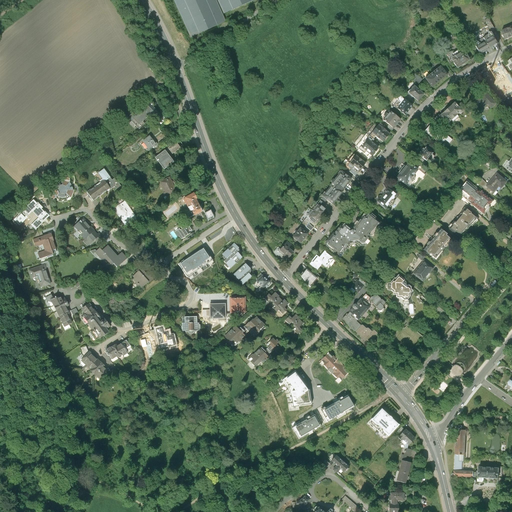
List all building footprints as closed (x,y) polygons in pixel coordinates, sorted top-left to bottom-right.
[(176,0),(192,35),(225,20),(223,14),(216,0),(176,0)] [(216,0),(223,14),(255,0),(216,0)] [(499,28),(491,17),(487,19),(494,31),(499,28)] [(477,41),(466,21),(462,24),(472,43),(477,41)] [(470,43),(461,29),(456,32),(466,46),(470,43)] [(497,35),(488,40),(492,47),(501,42),(497,35)] [(483,52),(492,47),(488,40),(479,45),(483,52)] [(462,51),(457,55),(454,57),(455,60),(460,67),(473,58),(466,49),(462,51)] [(452,62),(455,60),(454,57),(457,55),(455,53),(454,50),(447,54),(452,62)] [(443,65),(435,71),(442,80),(450,74),(443,65)] [(511,81),(501,67),(489,75),(502,93),(511,85),(511,81)] [(435,86),(442,80),(435,71),(428,77),(435,86)] [(426,93),(417,85),(411,91),(420,100),(426,93)] [(499,103),(488,90),(473,103),(480,111),(490,103),(494,107),(499,103)] [(407,114),(415,105),(407,99),(400,107),(407,114)] [(156,115),(151,109),(155,105),(157,105),(157,103),(157,102),(156,102),(154,102),(152,100),(148,103),(149,105),(150,106),(149,108),(145,104),(131,116),(142,128),(148,122),(146,120),(150,117),(152,119),(156,115)] [(441,114),(436,119),(441,125),(445,121),(448,124),(451,125),(453,123),(452,120),(461,113),(464,113),(465,111),(466,108),(464,106),(461,106),(457,101),(442,115),(441,114)] [(163,114),(155,105),(151,109),(156,115),(159,118),(163,114)] [(385,119),(391,124),(396,127),(403,119),(392,110),(385,119)] [(381,124),(374,132),(379,136),(385,141),(391,133),(381,124)] [(427,130),(443,143),(448,138),(452,141),(456,136),(445,128),(442,132),(432,124),(427,130)] [(159,143),(153,135),(146,140),(152,148),(159,143)] [(177,137),(179,141),(183,146),(186,144),(180,135),(177,137)] [(358,149),(365,155),(368,151),(374,155),(380,147),(374,142),(376,139),(372,135),(360,149),(359,148),(358,149)] [(183,146),(179,141),(159,156),(168,169),(179,161),(174,154),(184,146),(183,146)] [(428,146),(421,154),(429,160),(435,152),(428,146)] [(367,162),(358,155),(351,163),(361,171),(367,162)] [(405,182),(408,184),(420,169),(411,162),(399,177),(405,182)] [(357,175),(361,171),(351,163),(350,165),(354,168),(352,170),(357,175)] [(114,176),(107,168),(102,172),(107,179),(108,181),(114,176)] [(343,171),(334,183),(343,190),(353,178),(343,171)] [(510,181),(500,172),(490,185),(497,191),(502,185),(505,187),(510,181)] [(116,179),(114,176),(108,181),(113,187),(112,188),(113,189),(117,185),(120,189),(124,185),(118,177),(116,179)] [(173,176),(163,181),(170,195),(179,190),(173,176)] [(403,185),(405,182),(399,177),(397,180),(403,185)] [(470,178),(459,191),(486,213),(497,200),(470,178)] [(113,187),(108,181),(107,179),(90,191),(97,199),(112,188),(113,187)] [(344,191),(343,190),(334,183),(332,185),(333,186),(325,196),(329,199),(334,204),(344,191)] [(396,190),(395,191),(395,190),(394,191),(390,188),(389,188),(388,188),(387,189),(387,190),(387,191),(387,192),(382,198),(381,197),(380,198),(379,198),(379,199),(379,200),(379,201),(387,208),(399,194),(399,193),(399,192),(399,191),(399,190),(398,190),(397,190),(396,190)] [(61,189),(52,189),(56,199),(62,193),(61,189)] [(70,198),(73,195),(75,197),(78,189),(76,189),(72,189),(70,189),(69,192),(70,193),(68,194),(70,198)] [(187,207),(200,201),(196,192),(183,198),(187,207)] [(21,213),(22,214),(25,211),(30,216),(34,212),(36,215),(38,213),(42,217),(43,218),(49,213),(47,211),(44,208),(45,207),(37,198),(21,213)] [(141,219),(128,200),(117,208),(130,227),(141,219)] [(204,211),(200,201),(187,207),(191,216),(204,211)] [(211,220),(217,217),(209,201),(203,204),(211,220)] [(320,204),(315,210),(324,217),(329,211),(324,207),(320,204)] [(463,236),(480,217),(468,207),(452,227),(463,236)] [(319,223),(324,217),(315,210),(310,217),(316,222),(317,221),(319,223)] [(22,214),(18,219),(23,224),(30,216),(25,211),(22,214)] [(48,211),(47,211),(49,213),(43,218),(42,217),(34,224),(38,228),(52,215),(48,211)] [(345,222),(328,243),(343,255),(351,246),(350,245),(352,242),(357,242),(360,239),(364,242),(366,242),(370,237),(371,238),(384,223),(369,211),(355,228),(352,228),(345,222)] [(99,232),(86,217),(77,225),(90,240),(99,232)] [(182,227),(178,230),(182,236),(182,235),(185,239),(189,236),(188,235),(193,232),(192,231),(195,229),(189,220),(183,224),(185,228),(183,229),(182,227)] [(305,229),(302,227),(295,236),(303,243),(310,233),(310,232),(305,229)] [(438,258),(455,237),(444,228),(426,249),(438,258)] [(40,237),(36,238),(38,245),(46,243),(48,250),(41,252),(43,258),(56,254),(55,250),(58,248),(56,240),(57,239),(54,232),(46,235),(40,237)] [(291,245),(286,241),(278,252),(288,259),(293,253),(288,249),(291,245)] [(103,247),(98,251),(111,267),(117,262),(121,266),(123,264),(131,258),(125,251),(120,255),(111,244),(105,249),(103,247)] [(238,248),(234,244),(222,254),(226,259),(224,262),(230,269),(242,258),(238,253),(238,252),(239,251),(238,250),(238,249),(238,248)] [(205,247),(178,264),(187,279),(214,262),(205,247)] [(336,258),(327,250),(322,257),(319,254),(312,263),(319,269),(324,263),(329,267),(336,258)] [(132,259),(131,258),(123,264),(125,266),(141,262),(136,256),(132,259)] [(436,267),(427,259),(426,260),(425,260),(415,273),(425,281),(436,267)] [(45,264),(32,268),(34,277),(41,275),(44,286),(53,283),(49,267),(48,264),(45,264)] [(252,271),(245,264),(233,275),(242,285),(251,277),(248,274),(252,271)] [(148,266),(137,275),(138,277),(136,278),(140,282),(139,283),(141,286),(143,284),(145,287),(152,281),(152,282),(158,278),(148,266)] [(318,277),(308,269),(303,276),(311,286),(318,277)] [(262,276),(260,273),(254,279),(256,282),(262,276)] [(407,279),(401,274),(397,278),(397,277),(395,280),(394,279),(390,283),(390,289),(394,289),(396,291),(396,294),(399,294),(399,297),(403,297),(406,299),(410,300),(412,296),(412,295),(412,294),(415,290),(413,289),(414,288),(413,287),(411,285),(410,284),(408,285),(407,287),(403,283),(407,279)] [(269,282),(262,276),(256,282),(253,285),(257,288),(260,285),(263,288),(269,282)] [(364,283),(360,280),(354,287),(360,292),(366,285),(364,283)] [(271,300),(274,302),(278,298),(279,297),(275,293),(271,297),(268,295),(264,298),(268,303),(271,300)] [(372,307),(375,303),(371,299),(373,297),(368,293),(363,299),(372,307)] [(71,311),(69,306),(72,305),(69,300),(66,301),(62,294),(56,297),(53,298),(55,301),(59,308),(62,315),(69,312),(71,311)] [(374,296),(373,297),(371,299),(375,303),(379,306),(379,308),(381,310),(383,310),(385,308),(385,306),(385,305),(387,303),(387,302),(384,299),(383,299),(383,298),(378,294),(377,294),(375,296),(374,296)] [(247,296),(232,297),(233,312),(248,311),(247,296)] [(282,302),(278,298),(274,302),(272,304),(276,308),(282,302)] [(372,307),(363,299),(359,303),(355,308),(351,312),(360,319),(360,320),(372,307)] [(284,300),(282,302),(276,308),(274,310),(277,312),(280,309),(281,311),(280,312),(282,315),(286,311),(284,308),(288,304),(284,300)] [(85,308),(88,313),(86,315),(103,338),(111,332),(109,330),(114,327),(109,320),(106,322),(91,303),(85,308)] [(229,303),(213,304),(213,318),(229,318),(229,303)] [(66,322),(73,319),(69,312),(62,315),(66,322)] [(358,321),(360,319),(351,312),(349,315),(348,315),(345,317),(345,318),(348,321),(349,321),(349,323),(351,325),(352,325),(354,327),(355,328),(356,330),(357,331),(363,325),(358,321)] [(291,321),(295,325),(302,318),(298,314),(293,318),(291,316),(287,320),(290,322),(291,321)] [(200,316),(188,316),(188,322),(185,322),(185,329),(188,329),(188,331),(191,331),(192,332),(193,333),(194,333),(195,333),(196,333),(196,332),(197,331),(197,330),(200,330),(200,329),(203,329),(203,324),(202,324),(202,322),(200,322),(200,316)] [(250,322),(247,325),(242,330),(238,326),(227,336),(236,345),(246,335),(251,330),(256,335),(266,325),(258,316),(251,323),(250,322)] [(306,322),(302,318),(295,325),(299,329),(297,331),(299,333),(303,330),(301,327),(306,322)] [(364,324),(363,325),(357,331),(360,333),(362,335),(362,336),(366,339),(367,339),(367,338),(369,339),(372,343),(377,338),(377,337),(380,334),(380,333),(376,330),(375,330),(374,331),(370,328),(369,327),(369,328),(364,324)] [(178,339),(163,327),(157,335),(172,347),(178,339)] [(276,337),(268,343),(278,354),(286,347),(276,337)] [(129,339),(124,342),(128,347),(133,344),(129,339)] [(113,345),(108,348),(114,358),(119,355),(120,357),(125,354),(126,355),(130,352),(128,347),(124,342),(119,345),(119,344),(114,347),(113,345)] [(83,347),(86,357),(91,352),(89,345),(83,347)] [(256,353),(251,357),(258,365),(263,360),(265,362),(272,356),(263,347),(256,354),(256,353)] [(112,371),(92,351),(91,352),(86,357),(84,359),(103,379),(112,371)] [(338,357),(331,351),(322,361),(342,380),(352,371),(346,365),(345,366),(336,358),(338,357)] [(295,372),(283,381),(292,394),(294,407),(310,405),(308,389),(295,372)] [(437,386),(443,391),(448,385),(442,380),(437,386)] [(346,393),(321,407),(329,421),(354,407),(346,393)] [(399,425),(381,408),(370,420),(375,424),(373,427),(381,434),(383,432),(387,435),(388,437),(399,425)] [(315,412),(292,425),(300,438),(323,425),(315,412)] [(455,427),(455,428),(455,429),(456,430),(455,455),(463,455),(464,455),(465,430),(461,430),(461,428),(461,427),(461,426),(460,426),(459,425),(458,425),(457,425),(456,426),(455,427)] [(402,427),(396,433),(399,436),(405,430),(402,427)] [(399,436),(398,437),(402,441),(403,440),(407,443),(408,445),(409,445),(415,438),(405,430),(399,436)] [(405,448),(404,456),(406,456),(410,457),(412,450),(407,449),(405,448)] [(462,472),(463,455),(455,455),(454,471),(462,472)] [(348,466),(336,456),(331,461),(336,466),(333,470),(339,475),(343,471),(343,472),(348,466)] [(402,461),(399,472),(408,474),(411,463),(405,462),(402,461)] [(479,478),(488,478),(488,468),(479,467),(479,478)] [(499,469),(488,468),(488,478),(498,479),(499,469)] [(407,477),(408,474),(399,472),(397,471),(396,476),(398,477),(397,481),(405,483),(406,479),(408,480),(409,477),(407,477)] [(391,500),(391,504),(397,504),(397,500),(404,500),(404,493),(391,493),(391,500)] [(309,500),(304,496),(300,501),(296,502),(296,504),(300,504),(300,510),(304,509),(304,506),(309,500)] [(345,496),(341,501),(353,511),(354,511),(358,508),(345,496)]
